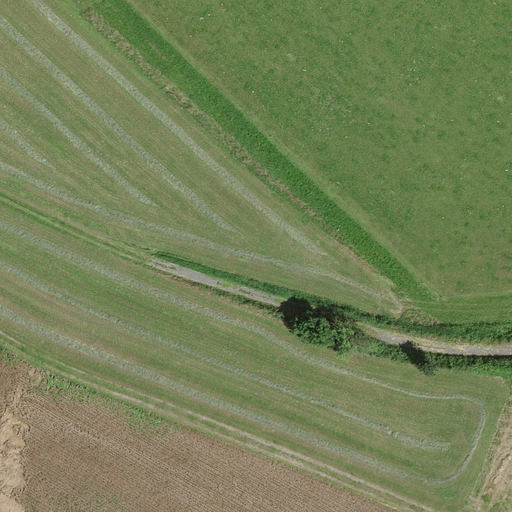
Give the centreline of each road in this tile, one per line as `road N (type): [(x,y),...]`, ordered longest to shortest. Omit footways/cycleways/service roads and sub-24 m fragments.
road 1 (track): [(511,355),(457,355),(388,341),(178,276),(0,199)]
road 2 (track): [(0,340),(43,366),(426,511)]
